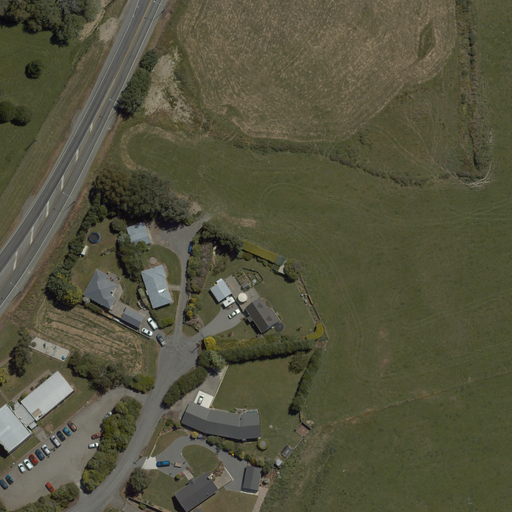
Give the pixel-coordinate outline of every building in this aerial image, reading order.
[(127,226),(132,245),(137,244),(138,247),(152,243),(146,219),(131,223),(132,225),(127,226)] [(168,278),(171,277),(167,262),(144,268),(154,308),(174,303),(168,278)] [(97,269),(84,293),(79,301),(87,305),(92,298),(115,311),(123,297),(115,293),(119,286),(106,278),(108,274),(97,269)] [(225,279),(210,289),(219,303),(235,292),(225,279)] [(245,292),(244,292),(243,292),(242,293),(241,293),(241,294),(240,295),(240,296),(239,297),(239,298),(239,299),(240,300),(241,301),(241,302),(242,302),(243,303),(244,303),(245,303),(246,303),(247,303),(248,302),(249,302),(249,301),(250,300),(250,299),(251,298),(251,297),(250,296),(250,295),(249,294),(249,293),(248,293),(247,292),(246,292),(245,292)] [(263,302),(260,299),(245,311),(264,334),(284,318),(273,304),(269,307),(264,301),(263,302)] [(129,307),(123,319),(140,329),(147,317),(129,307)] [(0,412),(0,432),(15,451),(43,427),(38,421),(76,390),(60,371),(22,404),(17,398),(0,412)] [(235,412),(192,400),(183,423),(221,437),(243,439),(263,437),(263,407),(235,406),(235,412)] [(266,467),(250,465),(246,488),(263,490),(266,467)] [(174,495),(186,511),(188,511),(221,488),(208,470),(174,495)]
